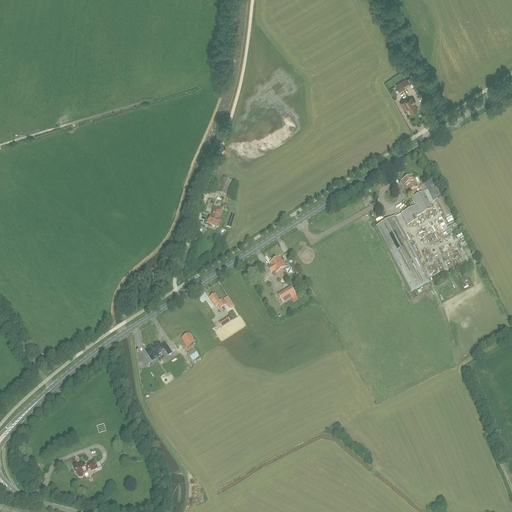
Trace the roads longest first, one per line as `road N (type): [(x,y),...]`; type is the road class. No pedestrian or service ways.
road 1 (secondary): [(0,442),(117,337),(511,85)]
road 2 (track): [(175,289),(236,100),(253,0)]
road 3 (track): [(511,493),(454,367),(511,336)]
